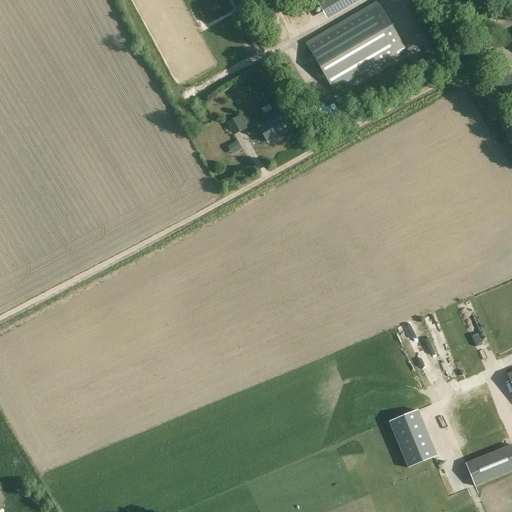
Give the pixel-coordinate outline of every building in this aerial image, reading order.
[(317,0),(316,1),(327,22),(361,0),(317,0)] [(305,43),(335,94),(407,52),(377,1),(305,43)] [(495,58),(486,64),(511,109),(511,68),(503,53),(495,58)] [(282,115),(259,128),(268,143),(290,130),(282,115)] [(234,136),(248,128),(241,116),(227,123),(234,136)] [(238,144),(232,147),(236,153),(241,150),(238,144)] [(477,310),(462,316),(464,323),(456,326),(458,332),(461,331),(465,342),(486,334),(477,310)] [(472,340),(475,348),(483,346),(480,338),(472,340)] [(500,393),(475,398),(481,427),(495,424),(493,414),(504,412),(500,393)] [(418,411),(390,422),(409,468),(437,457),(418,411)] [(460,439),(478,430),(472,417),(454,426),(460,439)] [(462,443),(466,457),(483,451),(478,438),(462,443)] [(511,445),(466,464),(475,487),(511,471),(511,445)]
